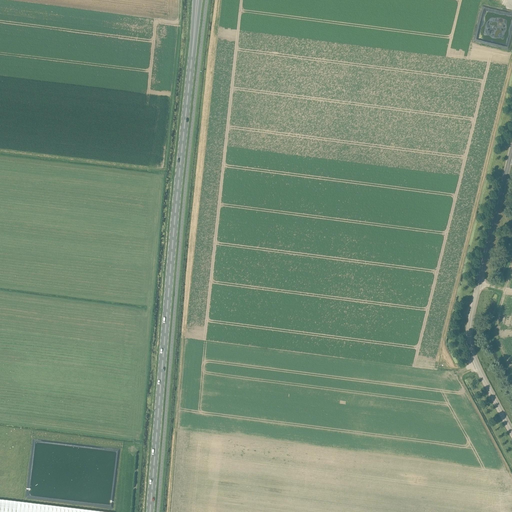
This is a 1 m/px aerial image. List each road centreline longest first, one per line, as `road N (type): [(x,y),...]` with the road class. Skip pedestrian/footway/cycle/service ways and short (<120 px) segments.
road 1 (secondary): [(149,511),(195,20)]
road 2 (unclassified): [(511,432),(469,345),(511,151)]
